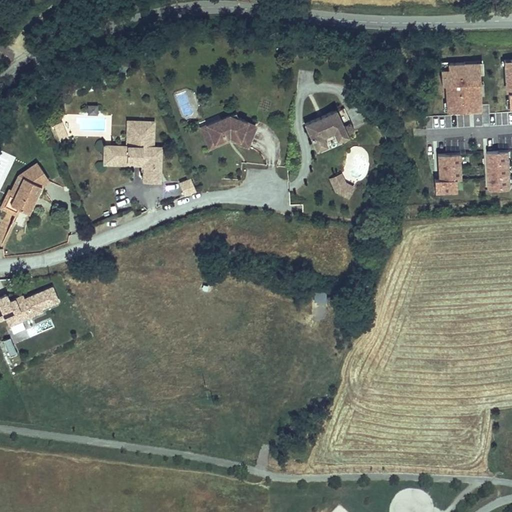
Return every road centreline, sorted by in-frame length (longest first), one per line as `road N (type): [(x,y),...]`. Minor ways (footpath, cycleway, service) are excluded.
road 1 (secondary): [(463,21),(181,9),(83,37),(0,85)]
road 2 (residential): [(0,264),(65,251),(195,198),(266,187)]
